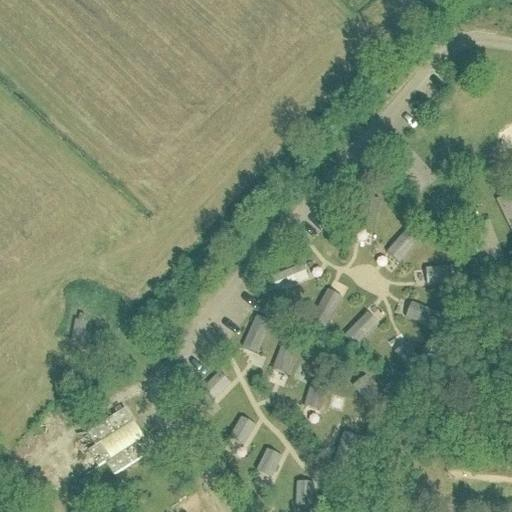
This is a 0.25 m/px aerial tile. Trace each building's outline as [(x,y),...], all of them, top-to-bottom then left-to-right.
[(502,90),(511,82),(511,73),(501,59),(486,70),(502,90)] [(480,122),(493,109),(470,88),(457,102),(480,122)] [(433,128),(441,146),(459,138),(451,119),(433,128)] [(408,151),(390,167),(417,198),(435,182),(408,151)] [(511,196),(495,204),(511,239),(511,196)] [(372,236),(380,203),(363,199),(356,232),(372,236)] [(490,225),(466,233),(480,272),(504,264),(490,225)] [(399,266),(422,240),(409,229),(386,255),(399,266)] [(277,295),(309,282),(302,266),(271,280),(277,295)] [(427,288),(461,284),(459,267),(425,271),(427,288)] [(325,330),(342,300),(327,292),(310,322),(325,330)] [(443,317),(412,304),(405,320),(437,333),(443,317)] [(355,351),(379,327),(367,315),(343,339),(355,351)] [(75,322),(71,343),(82,345),(86,324),(83,323),(84,317),(79,316),(78,322),(75,322)] [(255,318),(242,350),(258,356),(271,324),(255,318)] [(426,374),(408,346),(394,355),(412,383),(426,374)] [(288,378),(296,355),(281,349),(272,372),(288,378)] [(218,374),(201,392),(214,403),(231,386),(218,374)] [(352,388),(373,415),(386,405),(366,378),(352,388)] [(311,385),(303,408),(320,414),(327,390),(311,385)] [(108,466),(115,476),(152,453),(125,411),(88,434),(94,444),(87,449),(101,471),(108,466)] [(325,447),(342,438),(331,417),(314,426),(325,447)] [(241,419),(229,440),(243,449),(256,428),(241,419)] [(344,434),(332,467),(348,472),(360,440),(344,434)] [(281,448),(290,467),(309,457),(300,439),(281,448)] [(267,452),(256,474),(271,481),(282,459),(267,452)] [(297,484),(295,509),(312,510),(314,485),(297,484)]
